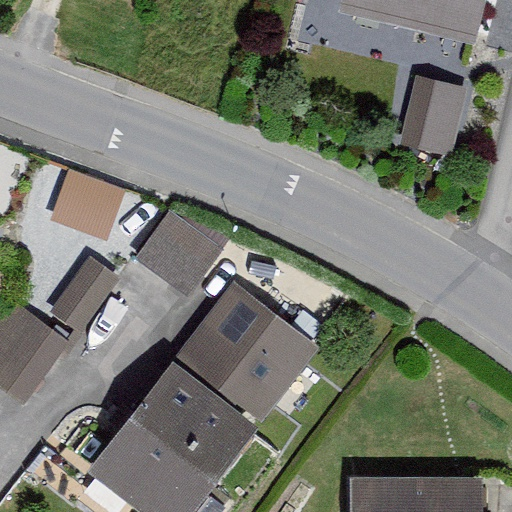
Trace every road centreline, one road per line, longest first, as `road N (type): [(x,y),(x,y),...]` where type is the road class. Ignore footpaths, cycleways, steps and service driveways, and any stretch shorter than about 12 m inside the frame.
road 1 (tertiary): [(476,294),(358,232),(0,83)]
road 2 (residential): [(476,294),(511,136)]
